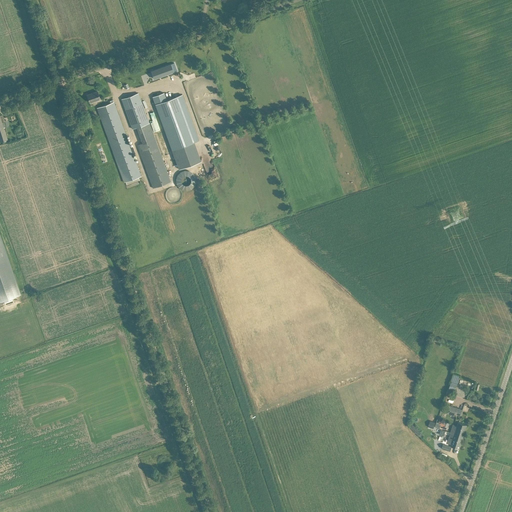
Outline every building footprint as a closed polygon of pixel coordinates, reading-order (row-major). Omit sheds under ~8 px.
[(171,64),(151,71),(154,78),(173,71),(171,64)] [(100,98),(97,91),(87,95),(90,102),(100,98)] [(171,181),(138,93),(121,99),(132,129),(137,127),(142,142),(137,145),(153,188),(171,181)] [(164,93),(152,97),(172,150),(194,141),(199,140),(182,95),(166,100),(164,93)] [(130,146),(116,107),(114,102),(97,108),(116,159),(122,178),(124,182),(125,182),(138,177),(141,176),(139,172),(133,153),(130,146)] [(173,180),(184,193),(198,181),(187,168),(173,180)] [(0,301),(5,300),(6,303),(13,301),(12,298),(13,297),(21,295),(0,234),(0,301)] [(455,414),(461,416),(463,409),(448,405),(446,413),(454,416),(455,414)] [(436,422),(435,426),(438,428),(439,429),(440,425),(443,426),(443,425),(447,427),(449,423),(439,419),(438,422),(436,422)] [(450,446),(452,446),(454,447),(459,449),(467,425),(458,422),(454,434),(450,432),(447,443),(451,444),(450,446)]
